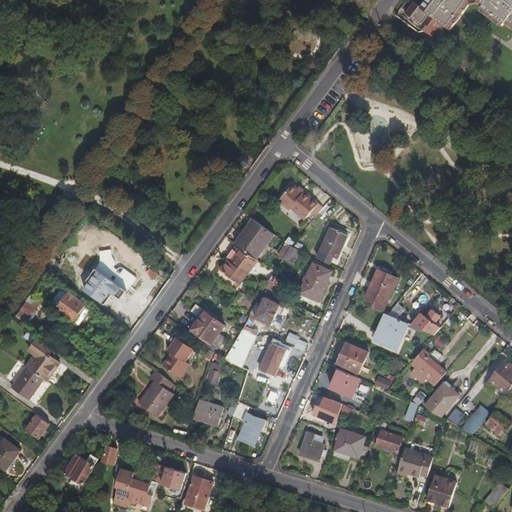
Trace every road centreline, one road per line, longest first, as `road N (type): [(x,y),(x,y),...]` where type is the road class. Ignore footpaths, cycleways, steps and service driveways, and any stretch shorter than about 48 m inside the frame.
road 1 (residential): [(79,416),(282,146)]
road 2 (residential): [(372,220),(262,474)]
road 3 (residential): [(79,416),(262,474)]
road 4 (residential): [(511,335),(372,220)]
road 5 (residential): [(282,146),(363,36)]
road 6 (residential): [(262,474),(380,511)]
